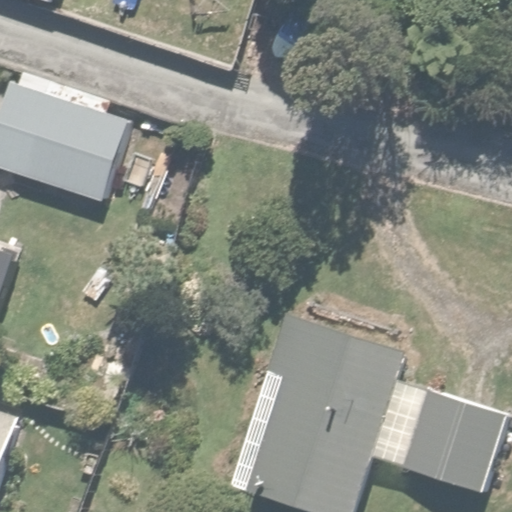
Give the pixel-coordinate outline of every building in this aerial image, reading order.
[(33,0),(61,9),(63,0),(33,0)] [(46,93),(23,85),(0,151),(0,171),(114,211),(143,126),(93,109),(98,94),(51,78),(46,93)] [(226,160),(178,143),(151,216),(200,234),(226,160)] [(418,362),(297,327),(248,495),(307,511),(368,511),(382,465),(496,497),(511,442),(511,417),(410,388),(418,362)] [(0,511),(3,511),(33,423),(0,411),(0,511)]
